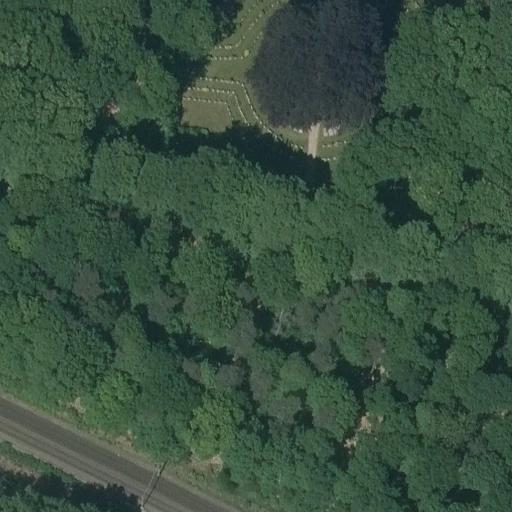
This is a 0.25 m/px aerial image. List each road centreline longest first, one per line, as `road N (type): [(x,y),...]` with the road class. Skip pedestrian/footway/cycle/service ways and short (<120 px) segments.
road 1 (unclassified): [(511,283),(0,155)]
road 2 (track): [(0,336),(365,511)]
